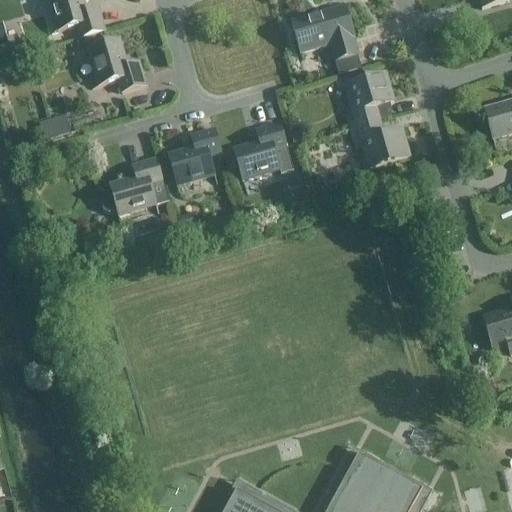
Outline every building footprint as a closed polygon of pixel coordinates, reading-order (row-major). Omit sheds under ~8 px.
[(98,10),(86,13),(82,0),(49,0),(59,34),(78,29),(81,41),(105,34),(98,10)] [(508,0),(478,0),(482,11),(510,3),(508,0)] [(355,41),(346,9),(292,24),(301,56),(331,48),(336,64),(359,58),(354,41),(355,41)] [(3,24),(0,24),(0,47),(9,45),(3,26),(3,24)] [(127,68),(120,42),(89,51),(100,89),(119,84),(122,96),(146,89),(139,65),(127,68)] [(344,113),(350,132),(381,123),(392,120),(390,106),(394,105),(386,76),(344,88),(351,111),(344,113)] [(511,104),(485,112),(493,143),(511,137),(511,104)] [(39,126),(45,145),(72,137),(66,118),(39,126)] [(381,123),(350,132),(355,152),(362,150),(369,173),(411,161),(402,132),(385,137),(381,123)] [(282,177),(294,174),(281,127),(256,133),(260,145),(234,153),(243,185),(281,174),(282,177)] [(177,190),(216,180),(210,160),(222,156),(215,132),(191,139),(194,151),(168,159),(177,190)] [(119,220),(169,205),(157,162),(132,169),(136,181),(110,188),(113,200),(106,202),(102,207),(103,213),(109,216),(117,213),(119,220)] [(177,220),(180,234),(201,228),(197,215),(177,220)] [(79,242),(67,233),(60,242),(72,251),(79,242)] [(511,306),(511,311),(483,320),(493,352),(508,348),(511,358),(511,357),(511,300),(511,301),(511,306)] [(478,387),(483,403),(497,399),(492,383),(478,387)] [(412,511),(423,493),(359,458),(329,511),(271,511),(237,493),(226,511),(412,511)]
